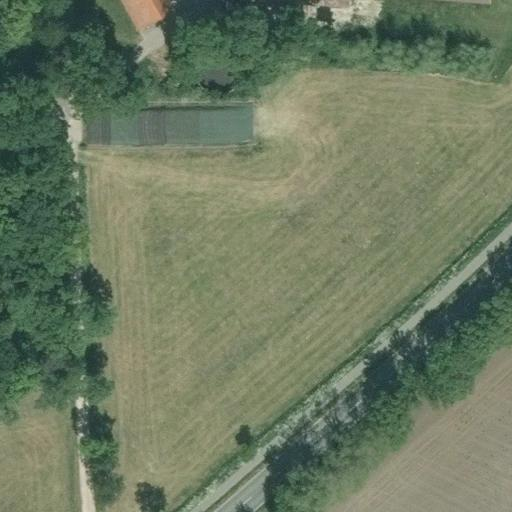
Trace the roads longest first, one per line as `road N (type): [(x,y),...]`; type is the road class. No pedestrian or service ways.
road 1 (track): [(66,137),(90,511)]
road 2 (tertiary): [(238,511),(511,271)]
road 3 (unclassified): [(57,0),(66,137),(0,168)]
